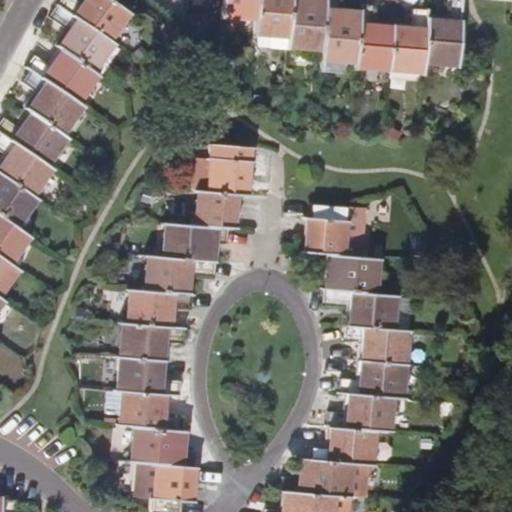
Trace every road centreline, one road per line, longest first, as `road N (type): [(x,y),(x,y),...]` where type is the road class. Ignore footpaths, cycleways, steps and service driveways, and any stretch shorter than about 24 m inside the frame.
road 1 (residential): [(239,479),(303,400),(308,331),(288,288),(263,274)]
road 2 (residential): [(263,274),(223,298),(193,365),(203,430),(239,479)]
